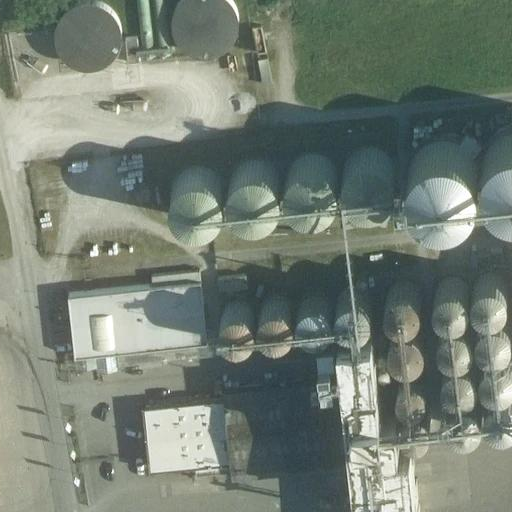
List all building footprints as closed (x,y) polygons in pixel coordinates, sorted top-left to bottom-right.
[(101,2),(94,0),(83,0),(80,1),(73,3),(67,7),(62,13),(59,19),(56,25),(55,33),(56,40),(59,47),(62,53),(67,58),(73,62),(80,65),(87,66),(94,65),(101,63),(107,60),(113,55),(117,50),(120,43),(122,36),(122,29),(120,22),(117,16),(113,10),(107,5),(101,2)] [(179,0),(175,6),(173,13),(172,20),(173,28),(175,34),(179,41),(184,46),(190,50),(197,52),(204,54),(211,53),(218,51),(224,48),(230,43),(234,38),(237,31),(239,24),(239,17),(237,10),(234,3),(231,0),(179,0)] [(511,131),(505,134),(498,137),(493,142),(489,147),(486,154),(484,161),(484,168),(485,175),(487,181),(491,187),(496,192),(502,196),(508,199),(511,199),(511,131)] [(451,139),(444,139),(437,139),(430,141),(424,145),(419,150),(414,155),(411,162),(409,168),(409,175),(410,182),(413,189),(417,195),(421,200),(427,204),(434,207),(441,208),(448,208),(455,207),(461,204),(467,200),(472,195),(476,189),(478,182),(479,175),(479,168),(477,161),(474,155),(469,149),(464,145),(458,141),(451,139)] [(394,184),(396,174),(393,164),(388,155),(379,150),(369,148),(359,150),(350,156),(345,165),(343,175),(345,185),(351,193),(359,199),(370,201),(380,199),(388,193),(394,184)] [(337,191),(339,181),(337,170),(331,162),(322,156),(312,154),(302,156),(293,162),(287,171),(285,182),(288,192),(294,200),(302,206),(313,208),(323,206),(332,200),(337,191)] [(281,198),(283,187),(280,177),(274,168),(266,162),(255,160),(245,163),(236,169),(230,178),(228,188),(231,198),(237,207),(246,213),(256,215),(266,212),(275,206),(281,198)] [(224,203),(226,193),(223,183),(217,174),(208,168),(198,167),(188,169),(179,175),(173,184),(171,194),(174,204),(180,213),(189,219),(199,220),(209,218),(218,212),(224,203)] [(507,298),(508,291),(507,284),(503,278),(497,275),(490,273),(483,275),(478,279),(474,285),(473,292),(474,298),(478,304),(484,308),(491,309),(498,308),(503,304),(507,298)] [(469,302),(470,295),(469,288),(465,283),(459,279),(452,278),(445,279),(440,283),(436,289),(435,296),(436,303),(440,308),(446,312),(453,313),(460,312),(465,308),(469,302)] [(201,280),(69,294),(76,355),(96,353),(97,366),(118,364),(117,351),(208,341),(206,328),(204,307),(201,280)] [(420,307),(422,300),(420,293),(416,288),(410,284),(403,283),(397,284),(391,288),(387,294),(386,301),(387,308),(391,313),(397,317),(404,318),(411,317),(416,313),(420,307)] [(371,313),(373,306),(371,299),(367,293),(361,289),(354,288),(348,290),(342,294),(338,299),(337,306),(338,313),(342,319),(348,323),(355,324),(362,322),(367,318),(371,313)] [(333,317),(334,310),(332,303),(328,297),(323,294),(316,292),(309,294),(303,298),(299,304),(298,311),(300,317),(304,323),(309,327),(316,328),(323,327),(329,323),(333,317)] [(294,321),(295,314),(294,307),(290,301),(284,298),(277,296),(270,298),(264,302),(261,308),(259,315),(261,321),(265,327),(271,331),(278,332),(284,331),(290,327),(294,321)] [(255,325),(256,318),(255,311),(251,306),(245,302),(238,301),(231,302),(226,306),(222,312),(221,319),(222,326),(226,331),(232,335),(239,336),(246,335),(251,331),(255,325)] [(215,306),(204,307),(206,328),(217,327),(215,306)] [(511,336),(511,331),(511,326),(511,322),(507,316),(501,313),(494,311),(488,313),(482,317),(478,323),(477,330),(478,336),(482,342),(488,346),(495,347),(502,346),(507,342),(511,336)] [(473,340),(474,333),(473,326),(469,321),(463,317),(456,316),(450,317),(444,321),(440,327),(439,334),(440,341),(444,346),(450,350),(457,351),(464,350),(469,346),(473,340)] [(425,347),(426,340),(424,333),(420,327),(414,323),(408,322),(401,324),(395,328),(391,334),(390,340),(392,347),(395,353),(401,357),(408,358),(415,356),(421,353),(425,347)] [(374,326),(340,330),(345,376),(379,372),(374,326)] [(337,329),(321,331),(326,376),(338,375),(335,344),(339,344),(337,329)] [(511,378),(511,355),(511,354),(505,351),(499,349),(492,351),(486,355),(482,361),(481,367),(483,374),(486,380),(492,384),(499,385),(506,383),(511,380),(511,378)] [(477,378),(479,371),(477,364),(473,359),(467,355),(461,354),(454,355),(448,359),(444,365),(443,372),(444,379),(448,384),(454,388),(461,389),(468,388),(474,384),(477,378)] [(426,390),(427,385),(426,379),(423,375),(418,372),(413,371),(407,372),(403,375),(400,380),(399,385),(400,391),(403,395),(408,398),(413,399),(419,398),(423,395),(426,390)] [(379,372),(345,376),(353,462),(357,489),(399,484),(394,441),(386,442),(383,412),(379,372)] [(345,376),(224,389),(225,399),(231,459),(232,468),(233,475),(353,462),(345,376)] [(511,390),(510,389),(503,387),(496,389),(490,393),(486,399),(485,405),(487,412),(491,418),(496,422),(503,423),(510,421),(511,420),(511,390)] [(482,416),(483,409),(481,402),(477,397),(472,393),(465,392),(458,393),(452,397),(448,403),(447,410),(449,417),(453,422),(459,426),(465,427),(472,426),(478,422),(482,416)] [(225,399),(145,407),(151,468),(195,463),(231,459),(225,399)] [(430,424),(431,418),(430,413),(426,408),(422,405),(416,404),(411,405),(406,408),(403,413),(402,419),(403,424),(407,429),(411,432),(417,433),(422,431),(427,428),(430,424)] [(398,411),(383,412),(386,442),(394,441),(401,440),(398,411)] [(357,489),(359,511),(366,511),(419,506),(415,461),(414,461),(412,439),(401,440),(394,441),(399,484),(357,489)] [(231,459),(195,463),(197,472),(232,468),(231,459)]
